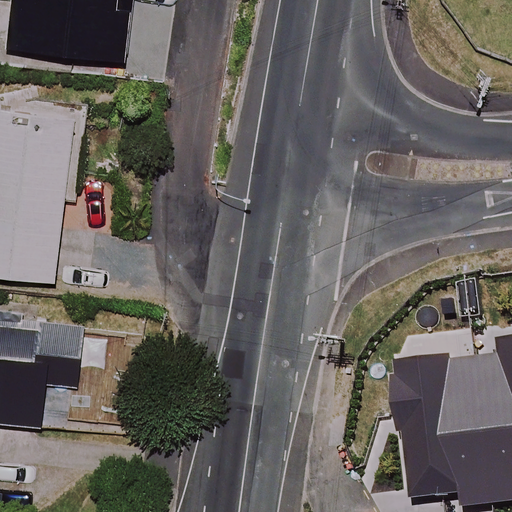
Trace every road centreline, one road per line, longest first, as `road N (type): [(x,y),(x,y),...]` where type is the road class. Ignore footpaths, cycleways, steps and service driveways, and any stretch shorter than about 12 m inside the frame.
road 1 (secondary): [(292,148),(239,511)]
road 2 (tertiary): [(511,167),(292,148)]
road 3 (secondary): [(318,0),(292,148)]
